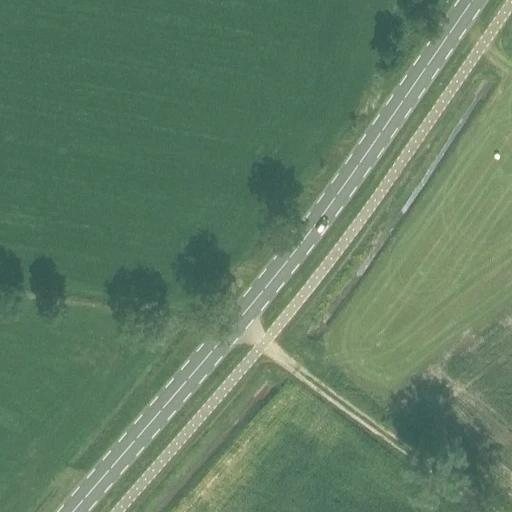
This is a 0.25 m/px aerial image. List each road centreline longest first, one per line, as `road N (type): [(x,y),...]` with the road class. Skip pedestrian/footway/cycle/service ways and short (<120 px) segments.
road 1 (secondary): [(76,511),(383,138),(475,0)]
road 2 (track): [(473,511),(234,323)]
